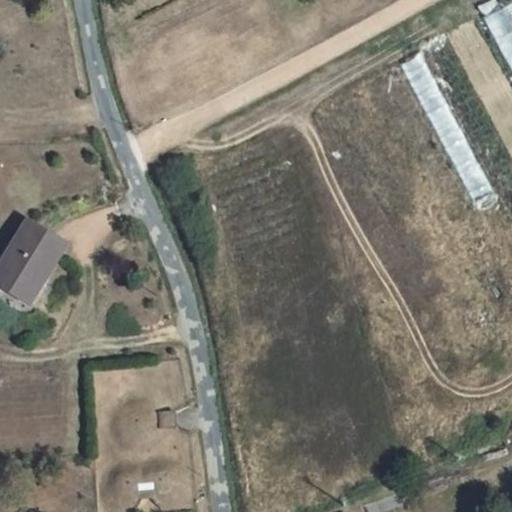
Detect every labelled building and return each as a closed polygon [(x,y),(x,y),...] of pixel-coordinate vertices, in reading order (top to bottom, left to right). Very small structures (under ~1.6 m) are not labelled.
[(511,65),(511,0),(507,0),(485,13),(511,65)] [(401,61),(477,204),(498,193),(422,50),(401,61)] [(0,267),(0,285),(28,304),(66,245),(30,222),(0,267)] [(166,427),(166,407),(154,406),(151,399),(149,393),(139,386),(124,383),(111,384),(102,391),(97,401),(97,413),(100,425),(106,433),(117,439),(127,442),(137,440),(147,433),(152,427),(166,427)] [(150,502),(150,488),(135,488),(136,503),(150,502)]
